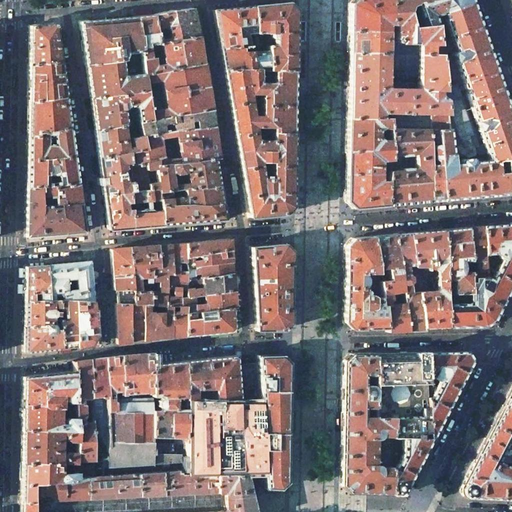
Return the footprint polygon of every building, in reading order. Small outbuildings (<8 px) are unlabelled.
[(300,0),(300,22),(342,23),(342,0),(300,0)] [(347,30),(384,31),(384,30),(384,24),(389,24),(389,0),(351,0),(348,4),(347,25),(347,30)] [(416,47),(417,54),(437,54),(435,33),(434,25),(411,27),(406,11),(409,5),(421,2),(429,0),(389,0),(389,24),(394,24),(394,30),(394,39),(397,46),(416,47)] [(429,0),(421,2),(409,5),(406,11),(411,27),(434,25),(435,33),(442,31),(446,29),(454,51),(452,52),(451,54),(453,62),(486,50),(469,0),(429,0)] [(286,3),(251,6),(252,33),(262,33),(268,33),(267,43),(267,45),(266,45),(266,51),(265,70),(292,70),(293,38),(293,10),(286,3)] [(233,7),(211,9),(218,48),(240,47),(244,47),(244,39),(244,34),(252,33),(251,6),(233,7)] [(159,42),(195,37),(197,37),(193,18),(191,7),(170,10),(151,14),(151,15),(152,15),(156,43),(159,42)] [(138,36),(141,60),(148,59),(146,44),(156,43),(152,15),(151,15),(143,16),(134,16),(135,29),(138,36)] [(134,16),(84,21),(78,21),(81,44),(84,64),(120,59),(121,64),(141,61),(141,60),(138,36),(135,29),(134,16)] [(56,41),(53,23),(27,25),(27,47),(27,64),(59,62),(56,41)] [(384,31),(347,30),(347,36),(347,52),(384,53),(384,38),(384,31)] [(442,31),(435,33),(437,54),(438,67),(449,64),(446,53),(448,48),(442,31)] [(262,33),(252,33),(253,38),(255,47),(259,46),(262,43),(262,33)] [(195,37),(159,42),(160,49),(162,64),(152,65),(153,72),(200,63),(199,62),(197,47),(195,37)] [(253,38),(244,39),(244,47),(255,47),(253,38)] [(156,43),(146,44),(148,59),(151,60),(155,59),(154,50),(160,49),(159,42),(156,43)] [(240,47),(218,48),(222,69),(265,70),(266,51),(241,52),(240,47)] [(511,123),(486,50),(453,62),(461,83),(476,128),(482,144),(511,134),(511,123)] [(384,53),(347,52),(346,82),(346,84),(384,85),(384,71),(384,53)] [(387,125),(425,125),(426,130),(435,129),(445,128),(442,92),(441,92),(438,67),(437,54),(417,54),(417,71),(417,77),(416,88),(384,88),(384,85),(346,84),(346,117),(387,118),(387,125)] [(88,98),(144,90),(141,74),(141,61),(121,64),(120,59),(84,64),(86,82),(88,98)] [(148,59),(141,60),(141,61),(141,74),(153,72),(152,65),(151,60),(148,59)] [(26,101),(63,96),(61,82),(59,62),(27,64),(27,85),(26,101)] [(204,83),(201,62),(199,62),(200,63),(153,72),(141,74),(144,90),(148,120),(165,117),(165,116),(208,109),(204,83)] [(449,64),(438,67),(441,92),(442,92),(456,85),(461,83),(453,62),(451,63),(449,64)] [(253,134),(252,127),(266,127),(271,127),(271,133),(291,132),(292,99),(292,70),(265,70),(222,69),(233,134),(253,134)] [(442,92),(445,128),(450,153),(453,154),(454,157),(455,157),(473,151),(472,148),(477,146),(472,130),(475,128),(471,127),(456,85),(442,92)] [(144,90),(88,98),(91,115),(93,130),(127,123),(148,120),(144,90)] [(63,96),(26,101),(26,121),(26,136),(34,135),(34,132),(68,128),(66,116),(63,96)] [(166,131),(211,126),(209,115),(208,109),(165,116),(165,117),(148,120),(127,123),(128,125),(129,138),(140,136),(163,132),(166,131)] [(387,118),(346,117),(345,137),(345,151),(387,149),(387,125),(387,118)] [(96,156),(125,152),(142,150),(140,136),(129,138),(128,125),(127,123),(93,130),(95,144),(96,156)] [(427,201),(426,130),(425,125),(387,125),(387,149),(386,161),(386,174),(385,205),(427,201)] [(170,163),(212,158),(213,159),(215,158),(213,147),(213,144),(212,132),(211,126),(166,131),(166,136),(175,135),(178,158),(169,159),(170,163)] [(271,127),(266,127),(265,133),(263,135),(263,140),(271,139),(271,133),(271,127)] [(75,183),(68,128),(34,132),(34,135),(26,136),(26,144),(26,145),(25,165),(25,187),(39,186),(54,185),(66,184),(66,185),(75,184),(75,183)] [(441,200),(511,193),(511,134),(482,144),(485,152),(487,160),(472,161),(471,159),(470,158),(469,158),(461,159),(459,160),(459,161),(458,163),(451,163),(450,153),(445,128),(435,129),(436,145),(441,200)] [(475,128),(472,130),(477,146),(482,144),(476,128),(475,128)] [(441,200),(436,145),(435,129),(426,130),(427,201),(441,200)] [(161,159),(158,138),(166,136),(166,131),(163,132),(140,136),(142,150),(125,152),(127,166),(152,159),(153,165),(162,164),(170,163),(169,159),(164,159),(161,159)] [(271,139),(263,140),(254,139),(253,134),(233,134),(238,167),(247,218),(283,214),(290,207),(291,168),(291,132),(271,133),(271,139)] [(482,144),(477,146),(472,148),(473,151),(474,152),(478,155),(485,152),(482,144)] [(387,149),(345,151),(345,169),(344,174),(373,174),(386,174),(386,161),(387,149)] [(130,181),(127,166),(125,152),(96,156),(99,176),(102,194),(128,191),(131,191),(130,181)] [(153,165),(153,169),(155,178),(155,179),(155,182),(156,188),(157,188),(157,191),(193,187),(193,189),(218,187),(215,170),(213,159),(212,158),(170,163),(162,164),(153,165)] [(152,159),(127,166),(130,181),(131,191),(147,189),(156,188),(155,182),(146,183),(145,174),(145,170),(153,169),(153,165),(152,159)] [(153,169),(145,170),(145,174),(155,178),(153,169)] [(373,174),(344,174),(344,179),(344,202),(352,208),(385,205),(386,174),(373,174)] [(54,205),(79,204),(79,205),(77,190),(76,184),(75,183),(75,184),(66,185),(66,184),(54,185),(54,205)] [(54,185),(39,186),(40,235),(58,233),(82,231),(79,205),(79,204),(54,205),(54,185)] [(39,186),(25,187),(25,212),(24,236),(40,235),(39,186)] [(193,187),(157,191),(158,199),(159,206),(169,205),(184,204),(196,204),(214,203),(220,202),(219,193),(218,187),(193,189),(193,187)] [(131,191),(128,191),(128,202),(148,200),(158,199),(157,191),(157,188),(156,188),(147,189),(131,191)] [(108,229),(130,227),(130,211),(130,208),(125,209),(124,202),(128,202),(128,191),(102,194),(104,214),(106,228),(108,229)] [(160,225),(222,220),(223,219),(220,202),(214,203),(196,204),(184,204),(169,205),(159,206),(159,210),(160,225)] [(140,210),(130,211),(130,227),(160,225),(159,210),(150,211),(149,209),(144,209),(144,208),(143,208),(141,208),(140,209),(140,210)] [(511,222),(497,224),(480,226),(482,254),(491,253),(501,258),(495,276),(509,282),(511,277),(511,222)] [(483,276),(482,261),(482,254),(480,226),(473,226),(466,227),(467,260),(468,272),(468,278),(483,276)] [(453,228),(440,229),(443,280),(443,290),(452,290),(452,293),(469,292),(468,278),(468,272),(459,272),(460,269),(460,262),(459,261),(467,260),(466,227),(453,228)] [(409,250),(411,265),(414,281),(414,282),(427,281),(432,281),(443,280),(440,229),(424,231),(407,233),(409,250)] [(391,234),(398,279),(398,281),(409,280),(408,276),(406,275),(404,264),(411,265),(409,250),(407,233),(399,233),(391,234)] [(370,236),(375,270),(376,274),(376,278),(377,281),(398,279),(391,234),(381,235),(370,236)] [(350,238),(343,246),(343,286),(342,321),(349,329),(384,329),(381,305),(377,306),(376,298),(379,297),(379,294),(378,289),(368,289),(366,291),(366,294),(362,294),(362,272),(366,272),(370,271),(371,271),(372,270),(375,270),(370,236),(350,238)] [(194,241),(184,242),(184,253),(195,252),(229,250),(228,238),(194,241)] [(186,269),(184,260),(184,253),(184,242),(176,243),(169,244),(170,273),(163,273),(164,305),(170,305),(180,305),(180,297),(179,297),(178,289),(187,296),(186,281),(185,269),(186,269)] [(289,285),(289,250),(282,243),(249,246),(251,291),(253,330),(280,330),(288,323),(289,285)] [(161,244),(156,245),(156,267),(148,267),(148,281),(157,280),(157,284),(148,285),(149,304),(164,305),(163,273),(170,273),(169,244),(161,244)] [(156,267),(156,245),(135,246),(127,247),(129,273),(131,289),(131,291),(132,303),(141,304),(149,304),(148,285),(148,281),(148,267),(156,267)] [(127,247),(109,249),(110,264),(110,274),(129,273),(127,247)] [(229,250),(195,252),(184,253),(184,260),(186,269),(199,266),(230,262),(229,257),(229,250)] [(57,299),(72,300),(90,301),(86,261),(59,263),(44,265),(46,299),(53,299),(57,299)] [(186,281),(231,273),(230,268),(230,262),(199,266),(186,269),(185,269),(186,281)] [(46,299),(44,265),(23,267),(23,286),(23,300),(46,299)] [(129,273),(110,274),(111,280),(111,290),(114,289),(131,289),(129,273)] [(192,296),(202,295),(232,290),(231,281),(231,273),(186,281),(187,296),(187,297),(192,296)] [(452,290),(443,290),(443,293),(445,327),(481,326),(490,320),(509,282),(495,276),(493,281),(483,276),(468,278),(469,292),(452,293),(452,290)] [(376,278),(368,277),(368,289),(378,289),(377,281),(376,278)] [(386,293),(399,290),(398,281),(398,279),(377,281),(378,289),(379,294),(386,293)] [(421,328),(414,282),(414,281),(409,280),(398,281),(399,290),(401,300),(401,303),(406,331),(422,330),(422,327),(421,328)] [(427,281),(414,282),(421,328),(422,327),(445,327),(443,293),(443,290),(443,280),(432,281),(433,290),(428,290),(427,281)] [(131,289),(114,289),(114,295),(115,302),(126,303),(132,303),(131,291),(131,289)] [(232,290),(202,295),(202,298),(203,305),(197,306),(193,306),(193,311),(230,308),(233,308),(232,297),(232,290)] [(385,305),(401,303),(401,300),(399,290),(386,293),(387,300),(384,301),(385,305)] [(386,293),(379,294),(379,297),(376,298),(377,306),(381,305),(385,305),(384,301),(387,300),(386,293)] [(187,297),(180,297),(180,305),(183,306),(183,312),(193,311),(193,306),(192,299),(192,296),(187,297)] [(48,324),(58,323),(57,299),(53,299),(46,299),(23,300),(23,316),(23,326),(48,324)] [(73,324),(72,311),(72,300),(57,299),(58,323),(59,348),(65,347),(73,346),(73,324)] [(92,319),(90,301),(72,300),(72,311),(73,324),(73,346),(93,344),(94,344),(92,319)] [(127,320),(126,303),(115,302),(112,302),(113,320),(127,320)] [(142,340),(141,304),(132,303),(126,303),(127,320),(128,342),(133,341),(142,340)] [(406,331),(401,303),(385,305),(381,305),(384,329),(384,331),(406,331)] [(141,304),(142,340),(148,339),(170,337),(170,305),(164,305),(149,304),(141,304)] [(183,335),(183,312),(183,306),(180,305),(170,305),(170,337),(178,336),(183,335)] [(230,308),(193,311),(183,312),(183,335),(214,332),(228,331),(232,328),(230,308)] [(128,342),(127,320),(113,320),(113,322),(114,339),(114,344),(128,342)] [(59,348),(58,323),(48,324),(23,326),(22,342),(22,351),(59,348)] [(429,439),(470,359),(464,350),(423,351),(426,437),(429,439)] [(373,352),(372,408),(390,408),(390,435),(390,439),(426,437),(423,351),(373,352)] [(149,436),(150,363),(150,352),(134,353),(118,355),(120,453),(137,454),(149,453),(149,436)] [(390,439),(390,435),(390,408),(372,408),(373,352),(348,353),(341,360),(340,394),(339,442),(339,484),(342,488),(346,492),(389,494),(390,439)] [(257,401),(259,421),(261,458),(262,480),(263,488),(277,489),(285,482),(286,458),(286,422),(287,379),(287,361),(280,354),(255,355),(255,362),(257,401)] [(103,358),(106,452),(120,453),(118,355),(110,356),(103,357),(103,358)] [(235,363),(234,355),(218,356),(205,357),(208,398),(237,399),(235,363)] [(93,362),(95,476),(97,476),(100,476),(100,470),(100,467),(99,456),(99,452),(98,362),(103,358),(103,357),(96,358),(88,359),(88,360),(93,362)] [(208,398),(205,357),(192,359),(183,360),(183,398),(208,398)] [(91,476),(88,360),(88,359),(83,359),(74,360),(72,360),(72,370),(75,429),(74,462),(74,476),(85,476),(91,476)] [(150,363),(149,436),(183,435),(183,398),(183,360),(165,361),(150,363)] [(255,481),(262,480),(261,458),(259,421),(257,401),(255,362),(245,363),(235,363),(237,399),(240,443),(241,449),(241,455),(243,465),(244,473),(246,482),(255,481)] [(20,406),(20,429),(75,429),(72,370),(60,372),(21,377),(20,406)] [(511,384),(492,423),(461,482),(463,483),(461,484),(460,486),(459,488),(459,491),(460,493),(461,495),(463,496),(466,497),(468,497),(471,496),(471,497),(511,498),(511,384)] [(183,440),(240,443),(237,399),(208,398),(183,398),(183,435),(183,440)] [(19,462),(74,462),(75,429),(20,429),(20,448),(19,462)] [(183,440),(183,435),(149,436),(149,453),(179,454),(183,454),(183,440)] [(402,491),(429,439),(426,437),(390,439),(389,494),(397,494),(402,491)] [(193,475),(244,473),(243,465),(241,455),(241,449),(240,443),(183,440),(183,454),(179,454),(178,462),(175,462),(175,468),(185,469),(185,470),(185,475),(193,475)] [(99,456),(100,467),(166,463),(174,462),(174,468),(175,468),(175,462),(178,462),(179,454),(149,453),(137,454),(120,453),(106,452),(106,456),(99,456)] [(74,462),(19,462),(19,476),(19,485),(32,483),(74,479),(74,476),(74,462)] [(167,471),(139,473),(139,496),(143,496),(193,494),(193,475),(185,475),(185,470),(176,471),(167,471)] [(91,476),(85,476),(85,499),(94,499),(97,499),(99,498),(139,496),(139,473),(100,476),(97,476),(95,476),(91,476)] [(244,473),(193,475),(193,494),(200,494),(213,493),(248,491),(246,482),(244,473)] [(74,479),(32,483),(32,503),(39,497),(48,496),(53,501),(81,499),(85,499),(85,476),(74,476),(74,479)] [(32,483),(19,485),(18,504),(32,503),(32,483)] [(139,496),(99,498),(97,499),(94,499),(85,499),(85,504),(97,503),(139,501),(249,496),(248,491),(213,493),(200,494),(193,494),(143,496),(139,496)] [(32,507),(85,504),(85,499),(81,499),(53,501),(48,496),(39,497),(32,503),(32,507)] [(139,506),(193,504),(250,501),(249,498),(249,496),(139,501),(139,503),(139,506)] [(250,501),(193,504),(193,511),(252,511),(252,508),(250,501)]
